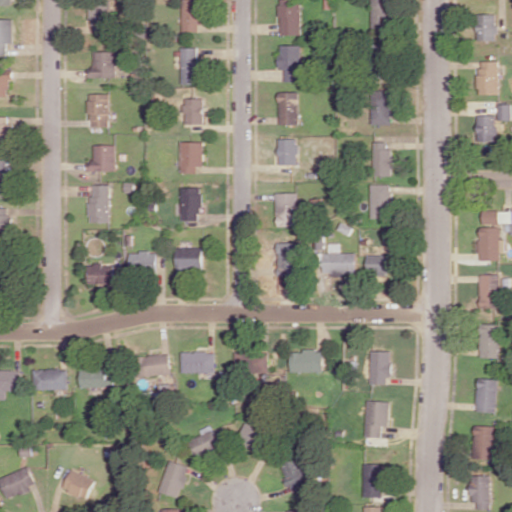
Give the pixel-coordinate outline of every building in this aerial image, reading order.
[(182,0),(182,31),(200,31),(200,0),(182,0)] [(393,30),(393,0),(373,0),(373,29),(393,30)] [(91,33),(110,33),(110,3),(92,3),(91,33)] [(280,34),(302,34),(302,4),(280,4),(280,34)] [(498,39),(498,13),(478,13),(479,40),(498,39)] [(14,18),(0,18),(0,55),(9,55),(9,43),(15,43),(14,18)] [(301,44),(280,45),(280,70),(285,70),(285,81),(302,81),(301,44)] [(182,47),(182,84),(200,84),(200,47),(182,47)] [(118,76),(118,50),(95,51),(95,65),(90,66),(90,77),(118,76)] [(482,92),(482,86),(480,86),(480,73),(482,73),(482,66),(485,66),(485,59),(502,59),(502,92),(482,92)] [(0,96),(12,96),(12,71),(0,70),(0,96)] [(371,124),(392,124),(392,90),(372,90),(371,124)] [(300,124),(299,91),(280,91),(280,124),(300,124)] [(111,93),(92,93),(91,126),(111,127),(111,93)] [(205,98),(185,98),(185,124),(205,124),(205,98)] [(499,119),(511,119),(511,103),(499,104),(499,119)] [(498,115),(479,114),(478,141),(498,141),(498,115)] [(12,116),(0,115),(0,149),(11,150),(12,116)] [(298,164),(298,138),(280,138),(280,164),(298,164)] [(205,165),(205,141),(182,141),(182,172),(198,173),(198,165),(205,165)] [(391,175),(392,141),(374,141),(374,175),(391,175)] [(118,144),(96,144),(96,159),(90,159),(90,170),(118,171),(118,144)] [(0,195),(10,196),(11,159),(0,158),(0,195)] [(371,217),(392,217),(391,183),(371,183),(371,217)] [(112,184),(92,184),(92,222),(112,222),(112,184)] [(182,219),(202,220),(203,187),(183,186),(182,219)] [(300,225),(299,192),(277,192),(278,226),(300,225)] [(14,207),(0,207),(0,235),(13,236),(14,207)] [(484,210),(484,223),(501,223),(501,209),(484,210)] [(501,260),(501,252),(505,252),(505,239),(501,239),(501,227),(481,226),(480,259),(501,260)] [(280,275),(306,274),(304,242),(279,242),(280,275)] [(323,272),(357,272),(357,252),(340,252),(341,243),(330,242),(329,252),(324,252),(323,272)] [(179,247),(178,270),(204,271),(205,247),(179,247)] [(131,251),(131,269),(158,270),(158,251),(131,251)] [(367,273),(394,273),(394,254),(368,254),(367,273)] [(88,282),(116,283),(117,263),(89,262),(88,282)] [(501,274),(481,273),(480,307),(500,307),(501,274)] [(501,357),(502,323),(482,323),(481,357),(501,357)] [(325,371),(324,349),(291,350),(292,371),(325,371)] [(371,383),(391,383),(392,350),(372,350),(371,383)] [(182,351),(182,371),(216,372),(216,351),(182,351)] [(270,370),(269,351),(235,352),(235,371),(270,370)] [(141,375),(171,374),(171,354),(141,355),(141,375)] [(69,388),(69,368),(35,369),(35,388),(69,388)] [(81,385),(115,387),(115,369),(82,368),(81,385)] [(0,369),(0,398),(7,399),(8,389),(22,389),(22,370),(0,369)] [(497,412),(500,378),(479,377),(477,410),(497,412)] [(367,436),(383,437),(384,426),(390,426),(391,400),(368,399),(367,436)] [(240,445),(261,452),(269,428),(247,421),(240,445)] [(195,456),(220,448),(212,425),(200,429),(202,435),(190,439),(195,456)] [(495,458),(496,425),(476,425),(475,458),(495,458)] [(299,457),(282,463),(291,491),(309,485),(299,457)] [(190,465),(170,459),(161,491),(181,497),(190,465)] [(365,496),(385,496),(385,463),(366,463),(365,496)] [(38,487),(31,466),(1,476),(8,497),(38,487)] [(96,477),(72,469),(65,490),(89,498),(96,477)] [(479,509),(493,508),(492,474),(472,474),(472,502),(479,502),(479,509)]
